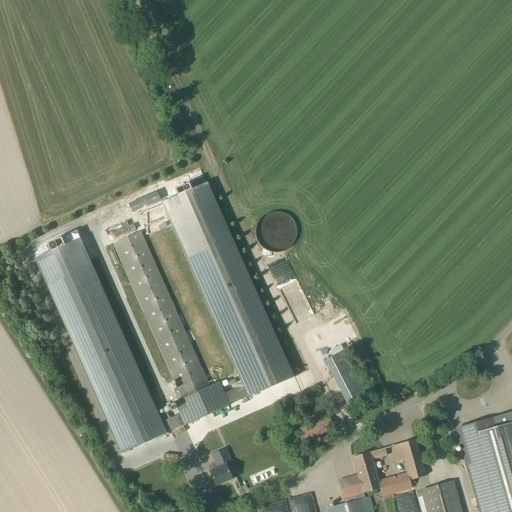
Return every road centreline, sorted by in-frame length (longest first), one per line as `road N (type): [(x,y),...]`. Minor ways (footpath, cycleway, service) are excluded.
road 1 (track): [(351,445),(128,0)]
road 2 (unclassified): [(234,511),(472,369),(511,327)]
